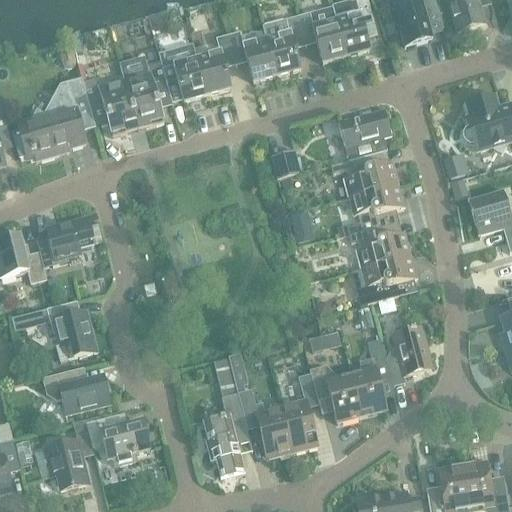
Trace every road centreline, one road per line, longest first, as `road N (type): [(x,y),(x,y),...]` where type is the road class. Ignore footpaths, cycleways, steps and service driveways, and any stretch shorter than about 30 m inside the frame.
road 1 (residential): [(193,511),(167,404),(132,382),(113,313),(121,271),(95,177)]
road 2 (residential): [(451,402),(455,300),(436,194),(403,87)]
road 3 (residential): [(95,177),(403,87)]
road 4 (residential): [(308,492),(451,402)]
